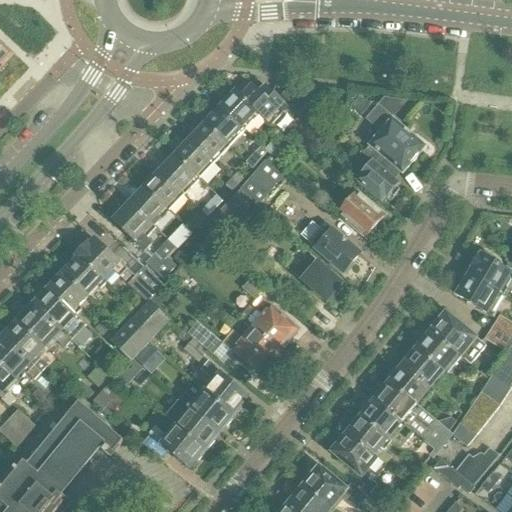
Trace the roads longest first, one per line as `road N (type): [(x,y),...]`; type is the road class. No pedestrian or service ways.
road 1 (residential): [(511,188),(470,184),(447,196),(412,266),(219,511)]
road 2 (residential): [(0,273),(102,164),(86,126)]
road 3 (tertiary): [(511,25),(358,6)]
road 4 (tertiary): [(205,8),(358,6)]
road 5 (secondary): [(0,218),(86,126)]
